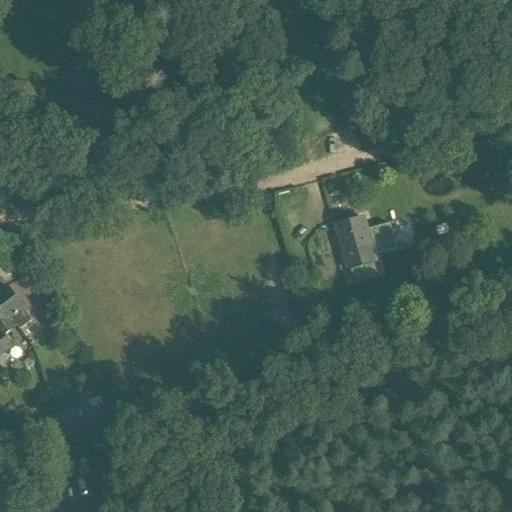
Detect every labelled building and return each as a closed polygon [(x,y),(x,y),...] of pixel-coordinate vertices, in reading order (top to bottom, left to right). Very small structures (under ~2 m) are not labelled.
[(376,262),(364,219),(337,226),(349,269),(376,262)] [(0,308),(0,309),(12,325),(15,322),(18,326),(18,327),(21,331),(34,322),(26,311),(27,311),(8,286),(0,292),(0,308)] [(409,298),(413,313),(429,308),(425,293),(409,298)] [(0,363),(9,357),(5,352),(12,347),(4,337),(18,327),(18,326),(15,322),(12,325),(0,309),(0,308),(0,363)] [(77,409),(58,416),(65,436),(84,429),(77,409)] [(46,442),(65,436),(58,416),(39,423),(46,442)]
